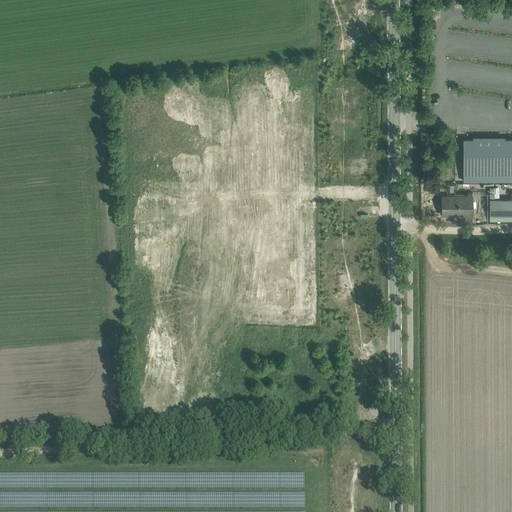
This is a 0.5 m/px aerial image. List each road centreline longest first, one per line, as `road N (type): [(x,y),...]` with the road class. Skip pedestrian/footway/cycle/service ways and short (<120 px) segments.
road 1 (tertiary): [(396,511),(392,0)]
road 2 (track): [(0,453),(395,430)]
